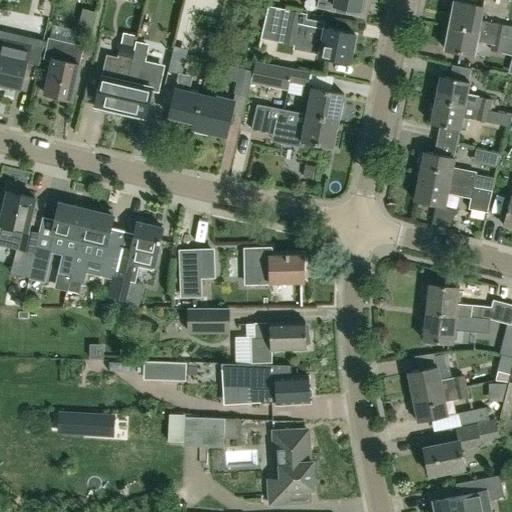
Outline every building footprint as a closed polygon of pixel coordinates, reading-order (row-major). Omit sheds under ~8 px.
[(335,12),(336,7),(347,10),(346,14),(364,17),(367,0),(318,0),(317,8),(335,12)] [(453,0),(448,25),(511,37),(511,10),(510,10),(506,26),(478,20),(481,5),(455,0),(453,0)] [(267,8),(260,39),(294,45),(296,38),(320,43),(318,54),(318,57),(349,63),(354,34),(323,29),(325,22),(304,19),(305,15),(267,8)] [(511,57),(511,37),(448,25),(443,49),(471,55),(474,41),(490,44),(489,50),(505,53),(505,55),(511,57)] [(19,88),(24,63),(37,65),(42,42),(28,39),(28,42),(20,40),(20,37),(0,32),(0,88),(6,89),(7,85),(19,88)] [(70,100),(78,65),(77,65),(81,47),(47,39),(43,58),(51,60),(43,94),(70,100)] [(143,117),(150,89),(157,91),(158,84),(163,65),(155,63),(145,61),(143,60),(146,49),(147,44),(136,42),(135,41),(134,46),(130,63),(125,82),(118,111),(129,113),(129,115),(129,117),(140,120),(142,118),(142,116),(143,117)] [(101,76),(100,76),(93,105),(95,105),(95,107),(96,109),(106,112),(108,110),(108,109),(118,111),(125,82),(130,63),(134,46),(121,43),(117,56),(106,54),(101,76)] [(287,81),(290,68),(254,61),(252,71),(249,84),(285,91),(287,82),(288,81),(287,81)] [(229,114),(241,117),(249,84),(252,71),(229,65),(225,80),(235,82),(233,94),(235,94),(233,100),(214,96),(214,98),(201,95),(194,122),(193,128),(195,128),(194,132),(207,135),(208,131),(224,135),(229,114)] [(288,81),(287,82),(307,86),(310,72),(290,68),(287,81),(288,81)] [(193,128),(194,122),(201,95),(189,92),(192,78),(179,75),(178,80),(177,80),(168,116),(193,122),(192,128),(193,128)] [(465,95),(468,82),(439,76),(434,100),(491,110),(492,100),(479,97),(465,95)] [(304,115),(337,122),(343,94),(310,88),(304,114),(304,115)] [(464,130),(468,117),(488,122),(491,110),(434,100),(429,123),(464,130)] [(304,114),(256,104),(251,129),(266,132),(267,126),(282,129),(281,136),(301,141),(300,142),(332,148),(337,122),(304,115),(304,114)] [(496,168),(500,154),(475,148),(472,162),(496,168)] [(419,176),(471,186),(473,176),(462,174),(463,173),(450,170),(453,157),(424,151),(419,176)] [(490,190),(471,186),(419,176),(414,202),(443,207),(446,194),(470,198),(468,209),(486,212),(490,190)] [(0,245),(15,249),(18,250),(34,254),(39,234),(26,231),(34,198),(7,192),(0,220),(0,245)] [(511,195),(510,195),(502,224),(511,226),(511,195)] [(85,209),(58,203),(47,251),(62,255),(58,273),(70,276),(85,209)] [(92,242),(105,245),(100,268),(112,271),(118,246),(106,243),(112,215),(111,215),(112,212),(110,210),(98,207),(95,209),(95,211),(85,209),(70,276),(84,279),(92,242)] [(153,270),(156,254),(163,227),(136,221),(129,249),(118,246),(112,271),(106,296),(126,301),(130,282),(135,283),(139,267),(153,270)] [(182,296),(200,295),(200,279),(199,251),(181,251),(182,296)] [(36,252),(30,277),(45,280),(51,256),(36,252)] [(303,282),(303,255),(269,256),(269,267),(258,268),(258,267),(245,267),(246,283),(259,283),(259,281),(269,281),(269,283),(303,282)] [(425,312),(490,319),(507,324),(511,325),(511,320),(511,304),(492,300),(490,307),(455,303),(457,288),(428,285),(425,312)] [(230,333),(230,307),(187,307),(187,333),(230,333)] [(488,333),(490,319),(425,312),(422,340),(451,343),(453,330),(488,333)] [(271,349),(306,348),(306,345),(309,345),(309,335),(305,335),(305,321),(254,323),(255,336),(250,336),(251,363),(271,363),(271,349)] [(184,379),(184,364),(145,363),(145,378),(184,379)] [(309,399),(312,395),(312,390),(308,387),(307,376),(291,377),(290,365),(220,363),(221,384),(252,382),(253,402),(257,402),(257,404),(277,403),(277,404),(309,402),(309,399)] [(412,397),(466,386),(486,381),(484,368),(462,372),(462,375),(438,380),(435,367),(407,373),(412,397)] [(497,370),(496,378),(496,380),(508,382),(510,374),(497,370)] [(503,404),(499,417),(511,420),(511,382),(508,382),(503,404)] [(489,384),(489,400),(502,400),(506,384),(489,384)] [(468,396),(466,386),(412,397),(417,422),(446,416),(443,403),(468,396)] [(461,426),(476,423),(488,420),(486,407),(458,412),(461,426)] [(59,431),(85,433),(87,416),(60,414),(59,431)] [(229,414),(229,437),(245,437),(245,415),(229,414)] [(180,442),(180,443),(205,444),(206,418),(182,416),(180,442)] [(206,418),(205,444),(222,445),(222,438),(223,418),(206,418)] [(457,441),(423,448),(429,476),(464,468),(460,448),(480,444),(480,441),(476,425),(455,430),(457,441)] [(311,502),(310,490),(314,490),(312,462),(309,462),(308,431),(289,432),(289,430),(272,431),(274,464),(279,464),(280,479),(267,480),(268,504),(311,502)] [(487,511),(488,511),(485,499),(504,495),(500,476),(455,485),(457,495),(434,500),(436,511),(487,511)]
